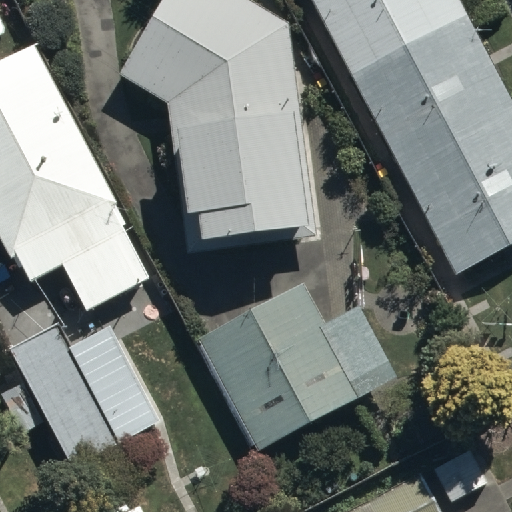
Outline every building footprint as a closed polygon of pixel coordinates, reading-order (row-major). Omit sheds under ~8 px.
[(248,0),(166,0),(119,76),(170,107),(183,214),(196,212),(199,237),(315,223),(291,26),(248,0)] [(313,0),(451,262),(511,230),(511,100),(459,0),(313,0)] [(0,57),(0,236),(5,245),(14,240),(32,275),(61,261),(83,303),(149,270),(34,40),(0,57)] [(198,335),(254,444),(394,372),(357,301),(323,318),(304,280),(198,335)] [(49,418),(72,459),(160,409),(109,318),(70,340),(57,316),(7,344),(25,376),(1,390),(24,432),(49,418)] [(442,511),(421,468),(334,511),(442,511)]
